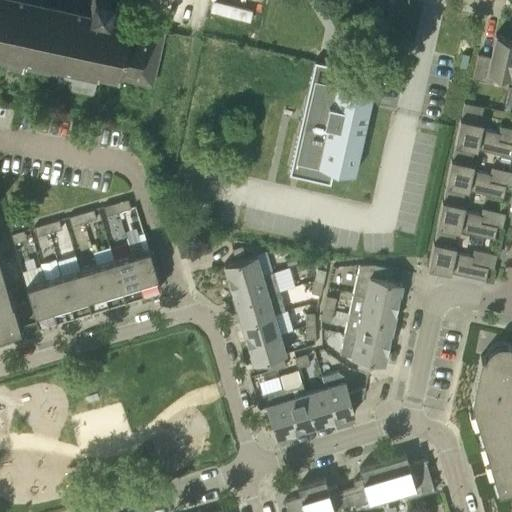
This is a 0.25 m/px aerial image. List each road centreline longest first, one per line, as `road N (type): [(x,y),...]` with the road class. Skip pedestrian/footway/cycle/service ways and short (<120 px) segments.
road 1 (residential): [(247,469),(246,442),(201,317),(0,370)]
road 2 (residential): [(406,420),(434,304),(447,296),(505,308)]
road 3 (residential): [(247,469),(406,420)]
road 4 (residential): [(109,511),(247,469)]
